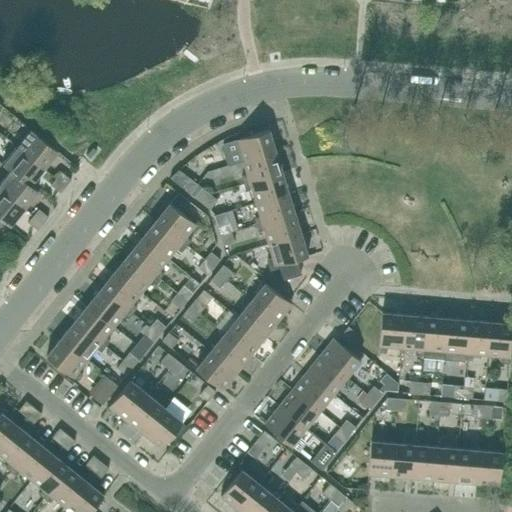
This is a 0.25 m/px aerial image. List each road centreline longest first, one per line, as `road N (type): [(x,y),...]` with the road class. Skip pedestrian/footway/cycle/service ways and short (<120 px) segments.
road 1 (unclassified): [(0,329),(113,188),(167,132),(207,106),(259,85),(318,78),(511,97)]
road 2 (residential): [(167,497),(341,280)]
road 3 (residential): [(167,497),(0,366)]
road 4 (residential): [(381,511),(382,501),(497,511)]
